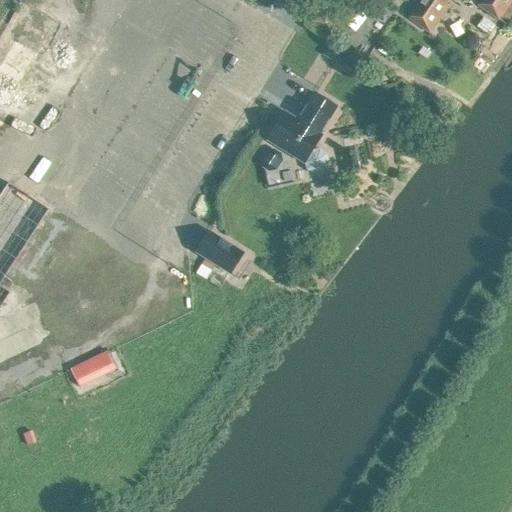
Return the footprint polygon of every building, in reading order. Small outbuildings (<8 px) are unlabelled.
[(326,32),(340,10),(323,0),(317,0),(306,18),(326,32)] [(430,34),(448,7),(445,5),(448,0),(421,0),(408,19),(430,34)] [(511,0),(481,0),(478,6),(498,20),(506,25),(511,15),(511,0)] [(0,91),(11,98),(38,55),(56,26),(32,11),(0,62),(0,91)] [(357,74),(365,62),(344,48),(336,61),(357,74)] [(319,134),(336,107),(314,93),(297,120),(284,113),(270,135),(275,139),(272,144),(304,163),(307,170),(314,174),(323,173),(329,162),(327,153),(320,149),(312,151),(321,136),(319,134)] [(137,111),(123,133),(170,164),(184,143),(137,111)] [(0,307),(10,292),(0,285),(0,283),(48,209),(8,183),(0,195),(0,307)] [(98,187),(92,196),(114,210),(120,201),(98,187)] [(67,202),(62,210),(108,237),(113,228),(67,202)] [(71,219),(64,230),(54,222),(28,259),(49,273),(81,226),(71,219)] [(230,274),(243,253),(209,232),(196,252),(230,274)] [(115,292),(128,299),(144,272),(130,264),(115,292)] [(88,266),(39,292),(44,302),(93,276),(88,266)] [(47,344),(95,317),(90,308),(41,335),(47,344)] [(80,387),(117,369),(109,351),(71,369),(80,387)]
